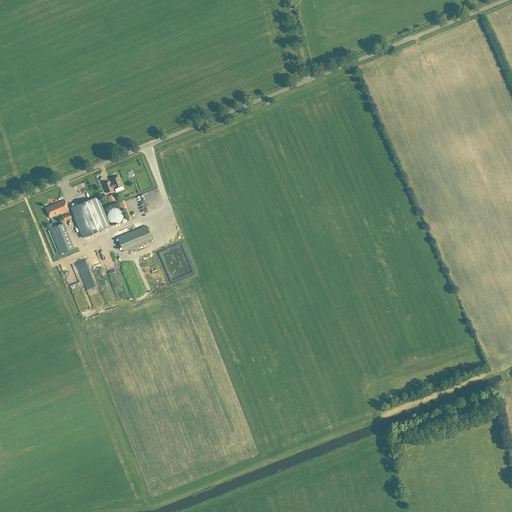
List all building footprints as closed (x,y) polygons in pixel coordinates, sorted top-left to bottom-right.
[(112,183),(111,183),(110,181),(103,184),(106,193),(114,190),(113,189),(114,189),(122,186),(119,176),(110,179),(112,183)] [(79,205),(71,208),(75,217),(74,217),(83,238),(110,227),(98,197),(83,203),(79,205)] [(50,218),(68,211),(64,200),(45,208),(50,218)] [(114,208),(111,209),(109,210),(108,212),(107,215),(107,217),(107,219),(108,221),(110,223),(113,224),(117,224),(120,222),(123,219),(123,215),(122,212),(120,210),(118,209),(116,208),(114,208)] [(71,218),(69,213),(58,218),(60,223),(71,218)] [(64,223),(49,229),(59,254),(74,248),(64,223)] [(146,226),(117,238),(123,252),(152,240),(146,226)]
